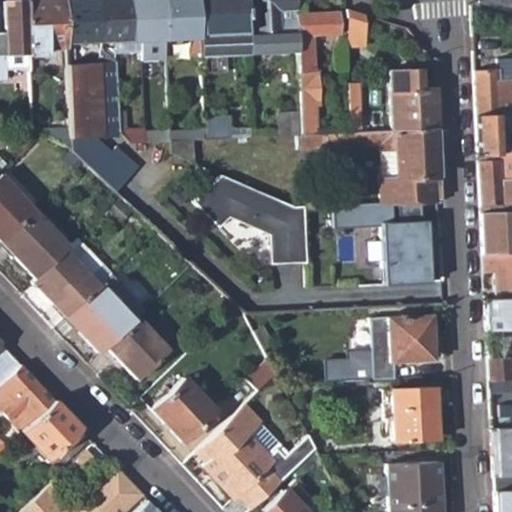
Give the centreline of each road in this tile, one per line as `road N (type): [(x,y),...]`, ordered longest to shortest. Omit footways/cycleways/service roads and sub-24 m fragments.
road 1 (residential): [(473,511),(450,55),(440,0)]
road 2 (residential): [(0,304),(192,511)]
